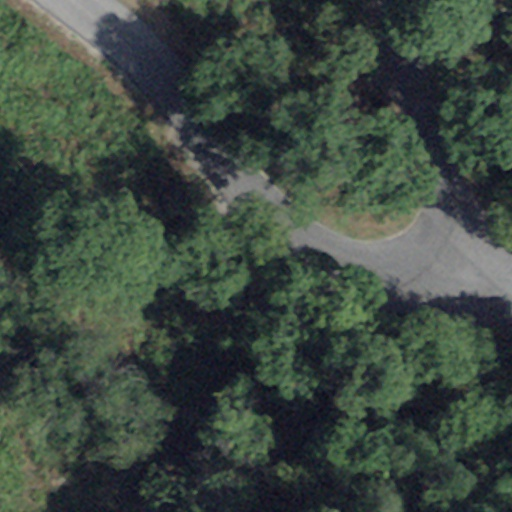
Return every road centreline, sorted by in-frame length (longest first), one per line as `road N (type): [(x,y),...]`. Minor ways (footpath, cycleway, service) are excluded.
road 1 (unclassified): [(438,252),(404,272),(363,269),(318,246),(172,85),(71,0)]
road 2 (residential): [(390,0),(442,172),(448,216),(438,252)]
